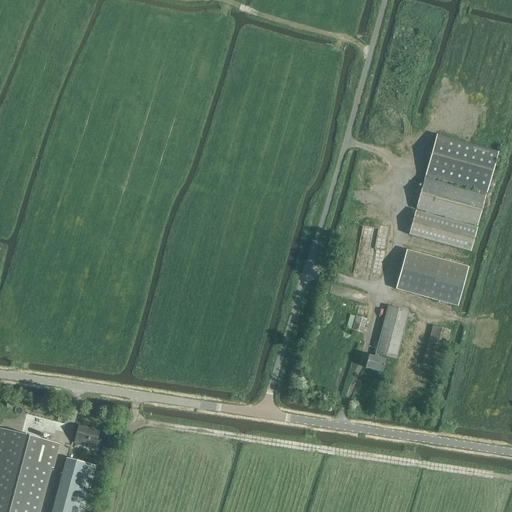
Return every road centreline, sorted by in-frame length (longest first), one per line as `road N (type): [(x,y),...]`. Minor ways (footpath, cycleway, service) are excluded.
road 1 (unclassified): [(264,415),(385,0)]
road 2 (track): [(134,423),(511,479)]
road 3 (tertiary): [(264,415),(0,371)]
road 4 (tertiary): [(264,415),(511,453)]
road 5 (track): [(370,54),(226,0)]
